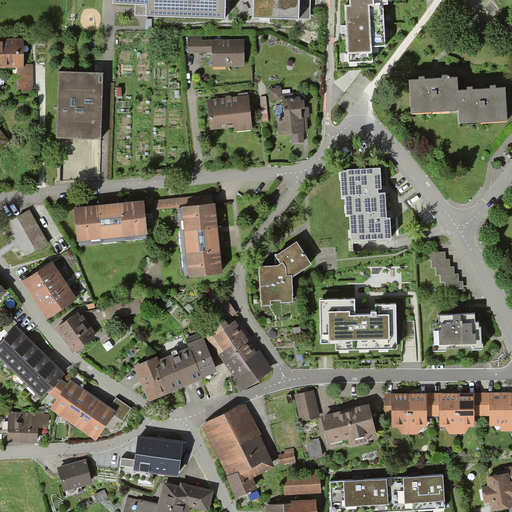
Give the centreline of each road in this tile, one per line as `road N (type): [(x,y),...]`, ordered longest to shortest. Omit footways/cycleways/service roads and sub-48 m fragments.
road 1 (residential): [(307,172),(0,198)]
road 2 (residential): [(286,377),(244,316),(237,278),(253,242),(307,172)]
road 3 (residential): [(173,419),(60,349),(0,264)]
road 4 (residential): [(286,377),(511,374)]
road 5 (residential): [(460,231),(421,178),(353,113),(326,146)]
road 6 (residential): [(173,419),(100,446),(0,453)]
road 7 (residential): [(326,146),(331,0)]
road 8 (track): [(438,0),(353,113)]
road 9 (unknown): [(36,67),(43,193)]
road 10 (residential): [(173,419),(286,377)]
